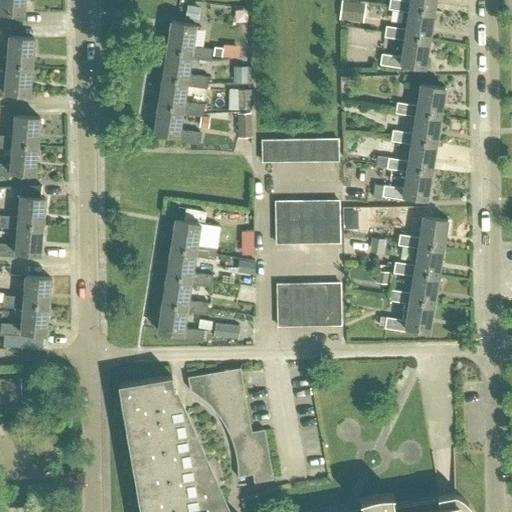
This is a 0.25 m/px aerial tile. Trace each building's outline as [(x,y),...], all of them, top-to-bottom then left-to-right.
[(0,0),(0,13),(23,15),(24,0),(0,0)] [(409,8),(434,12),(435,0),(409,0),(410,1),(404,0),(390,0),(389,8),(408,12),(409,8)] [(386,25),(385,36),(404,39),(405,35),(429,39),(434,12),(409,8),(408,12),(406,28),(386,25)] [(212,48),(192,45),(196,23),(171,19),(167,49),(192,53),(191,57),(210,60),(212,48)] [(382,53),(380,64),(400,67),(400,63),(425,67),(429,39),(405,35),(404,39),(401,56),(382,53)] [(0,57),(0,68),(6,69),(6,65),(32,68),(34,38),(9,36),(7,58),(0,57)] [(167,49),(163,76),(187,80),(187,84),(206,87),(208,76),(188,73),(191,57),(192,53),(167,49)] [(0,84),(0,96),(4,97),(4,93),(29,95),(32,68),(6,65),(6,69),(4,85),(0,84)] [(183,108),(183,112),(202,115),(204,104),(184,101),(187,84),(187,80),(163,76),(158,105),(183,108)] [(415,112),(440,116),(445,86),(420,83),(417,104),(397,101),(396,113),(415,116),(415,112)] [(251,89),(237,89),(238,108),(251,108),(251,89)] [(180,129),(183,112),(183,108),(158,105),(154,132),(178,136),(178,140),(198,143),(200,132),(180,129)] [(251,136),(250,112),(237,112),(238,137),(251,136)] [(393,129),(391,140),(411,143),(411,140),(436,143),(440,116),(415,112),(415,116),(412,132),(393,129)] [(0,135),(0,146),(11,148),(12,144),(37,146),(40,118),(15,116),(13,136),(0,135)] [(200,116),(199,127),(208,128),(210,118),(200,116)] [(323,138),(323,160),(337,160),(337,137),(323,138)] [(287,138),(275,139),(275,161),(287,161),(287,138)] [(299,138),(287,138),(287,161),(299,161),(299,138)] [(310,138),(299,138),(299,161),(311,161),(310,138)] [(323,138),(310,138),(311,161),(323,160),(323,138)] [(275,139),(261,139),(262,162),(275,161),(275,139)] [(407,167),(431,171),(436,143),(411,140),(411,143),(408,161),(388,157),(387,168),(406,171),(407,167)] [(0,164),(0,174),(9,176),(9,172),(35,174),(37,146),(12,144),(11,148),(10,165),(0,164)] [(384,184),(382,195),(402,198),(403,195),(427,199),(431,171),(407,167),(406,171),(404,187),(384,184)] [(46,198),(42,198),(43,186),(21,187),(18,217),(0,215),(0,226),(17,228),(18,223),(43,226),(46,198)] [(2,188),(2,197),(12,198),(13,188),(2,188)] [(325,200),(313,201),(314,221),(325,221),(325,200)] [(338,200),(325,200),(325,221),(339,221),(338,200)] [(289,201),(276,202),(276,222),(290,222),(289,201)] [(301,201),(289,201),(290,222),(301,222),(301,201)] [(313,201),(301,201),(301,222),(314,221),(313,201)] [(171,248),(196,252),(195,255),(214,258),(216,247),(197,244),(200,222),(202,222),(204,209),(188,207),(186,220),(175,218),(171,248)] [(419,244),(443,248),(448,219),(424,215),(420,236),(400,233),(398,244),(418,248),(419,244)] [(301,222),(302,242),(314,242),(314,221),(301,222)] [(314,221),(314,242),(326,241),(325,221),(314,221)] [(325,221),(326,241),(339,241),(339,221),(325,221)] [(276,222),(277,243),(290,242),(290,222),(276,222)] [(290,222),(290,242),(302,242),(301,222),(290,222)] [(0,243),(0,255),(15,257),(16,253),(40,255),(43,226),(18,223),(17,228),(16,245),(0,243)] [(243,228),(243,252),(255,252),(255,228),(243,228)] [(396,262),(394,272),(414,275),(414,272),(439,275),(443,248),(419,244),(418,248),(415,265),(396,262)] [(193,272),(195,255),(196,252),(171,248),(166,275),(167,275),(191,279),(191,282),(210,285),(211,275),(193,272)] [(391,288),(389,299),(409,302),(410,299),(434,303),(439,275),(414,272),(414,275),(411,291),(391,288)] [(162,304),(187,307),(186,311),(206,313),(207,302),(188,299),(191,282),(191,279),(167,275),(166,275),(162,304)] [(4,296),(3,307),(15,308),(23,309),(24,305),(48,307),(51,279),(26,277),(24,298),(4,296)] [(303,283),(291,284),(291,305),(303,304),(303,283)] [(315,283),(303,283),(303,304),(315,304),(315,283)] [(327,283),(315,283),(315,304),(327,304),(327,283)] [(340,283),(327,283),(327,304),(341,304),(340,283)] [(291,305),(291,284),(278,284),(278,305),(291,305)] [(387,316),(385,327),(405,330),(406,327),(429,331),(434,303),(410,299),(409,302),(406,319),(387,316)] [(158,331),(182,334),(182,338),(202,341),(203,330),(184,327),(186,311),(187,307),(162,304),(158,331)] [(291,305),(292,326),(304,325),(303,304),(291,305)] [(315,304),(303,304),(304,325),(316,325),(315,304)] [(327,304),(315,304),(316,325),(328,325),(327,304)] [(341,304),(327,304),(328,325),(341,325),(341,304)] [(46,336),(48,307),(24,305),(23,309),(15,308),(14,316),(17,319),(22,320),(22,326),(2,325),(1,335),(4,335),(3,345),(41,348),(42,335),(46,336)] [(278,305),(279,326),(292,326),(291,305),(278,305)] [(216,323),(215,336),(238,339),(239,326),(216,323)] [(237,471),(236,476),(252,473),(253,482),(272,478),(264,428),(251,431),(250,427),(240,367),(187,376),(189,390),(192,391),(199,396),(203,399),(206,402),(213,409),(215,412),(221,419),(225,426),(227,431),(229,435),(231,439),(232,443),(233,448),(235,452),(235,457),(236,461),(236,466),(237,471)] [(118,383),(140,511),(229,511),(175,389),(174,389),(172,374),(118,383)] [(394,494),(394,493),(382,493),(377,494),(370,495),(359,499),(360,500),(361,500),(363,509),(343,511),(474,511),(470,504),(463,497),(455,493),(446,494),(393,503),(392,494),(394,494)]
